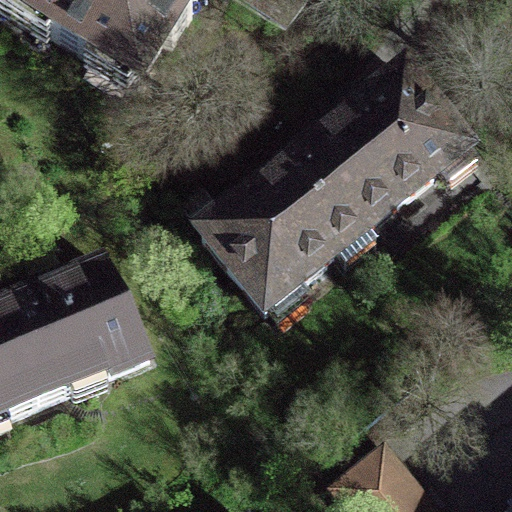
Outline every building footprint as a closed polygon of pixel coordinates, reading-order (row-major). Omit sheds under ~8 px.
[(1,0),(55,33),(51,40),(89,64),(94,57),(138,85),(161,48),(171,52),(189,22),(182,15),(191,0),(234,0),(286,32),(307,0),(1,0)] [(315,216),(306,223),(337,262),(467,156),(405,79),(346,128),(343,125),(332,134),(322,143),(324,145),(284,178),(315,216)] [(263,195),(203,242),(265,320),(337,262),(306,223),(315,216),(284,178),(282,176),(272,184),(261,193),(263,195)] [(10,310),(10,309),(0,312),(0,423),(4,421),(5,425),(71,397),(70,393),(102,380),(103,383),(149,364),(105,270),(10,310)] [(384,452),(333,494),(347,511),(431,511),(422,499),(384,452)]
